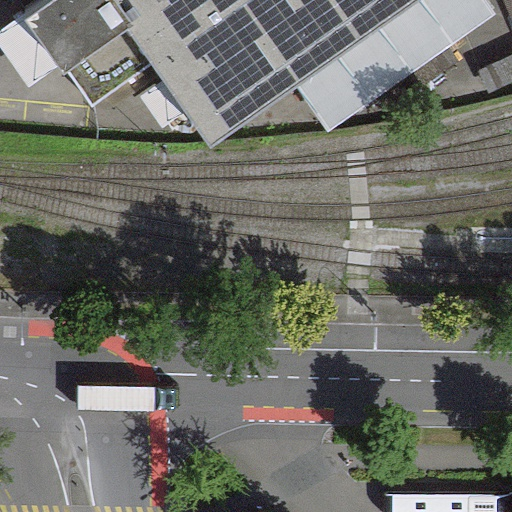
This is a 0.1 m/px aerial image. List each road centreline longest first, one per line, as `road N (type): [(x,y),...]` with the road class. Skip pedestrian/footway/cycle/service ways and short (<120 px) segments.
road 1 (unclassified): [(65,382),(511,387)]
road 2 (residential): [(82,511),(65,438),(65,382)]
